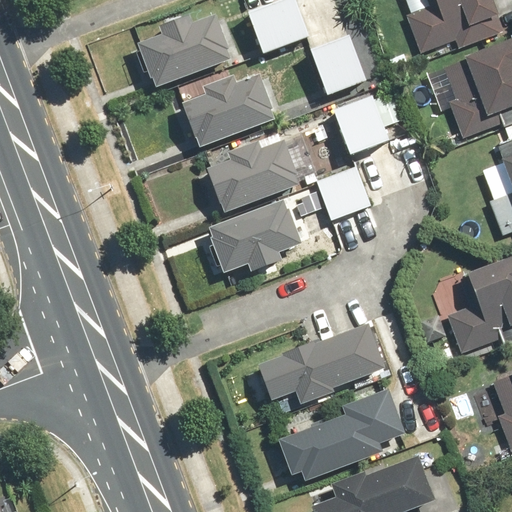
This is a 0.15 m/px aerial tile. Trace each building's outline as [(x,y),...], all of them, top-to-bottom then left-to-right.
[(277,0),(251,10),(265,49),(309,33),(296,0),(277,0)] [(443,0),(444,3),(409,19),(427,57),(461,41),(465,50),(511,29),(498,0),(443,0)] [(195,24),(193,19),(171,29),(173,35),(145,47),(165,92),(242,58),(222,12),(195,24)] [(351,31),(311,45),(330,99),(370,85),(351,31)] [(511,44),(433,78),(448,114),(459,110),(470,136),(506,121),(511,131),(511,130),(511,44)] [(241,82),(240,77),(207,90),(210,96),(189,105),(208,152),(288,120),(268,71),(241,82)] [(385,133),(407,127),(398,99),(336,119),(351,165),(391,152),(385,133)] [(240,158),(210,170),(230,219),(321,182),(303,137),(269,151),(266,142),(238,153),(240,158)] [(511,147),(501,152),(504,161),(485,169),(500,203),(493,206),(510,243),(511,242),(511,147)] [(354,233),(379,224),(374,210),(379,207),(364,166),(322,182),(337,223),(348,219),(354,233)] [(222,226),(222,225),(207,231),(229,286),(289,262),(287,258),(323,243),(319,232),(306,237),(290,199),(222,226)] [(510,349),(511,347),(511,262),(469,283),(480,308),(450,322),(467,359),(506,340),(510,349)] [(291,358),(266,367),(279,402),(303,393),(308,405),(342,392),(341,390),(392,370),(375,325),(323,346),(322,344),(290,356),(291,358)] [(317,430),(286,442),(299,477),(309,473),(313,483),(391,453),(388,445),(413,435),(396,391),(350,408),(353,416),(326,427),(324,422),(315,426),(317,430)] [(343,499),(320,507),(321,511),(416,511),(442,503),(425,457),(374,476),(373,473),(338,485),(343,499)]
